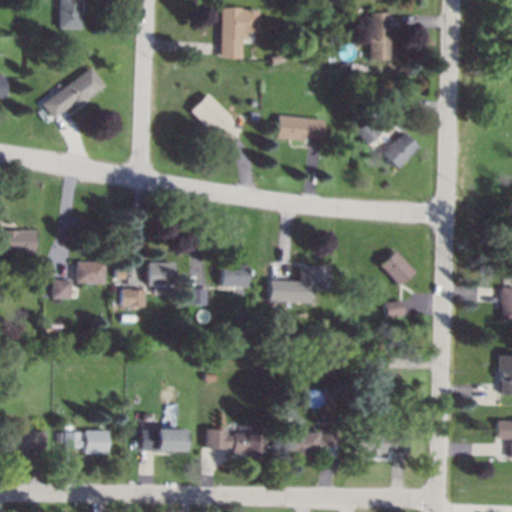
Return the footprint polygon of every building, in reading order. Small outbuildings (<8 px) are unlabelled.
[(77,0),(77,27),(55,27),(55,0),(77,0)] [(240,8),(257,8),(257,30),(245,30),(245,37),(239,37),(239,57),(217,56),(217,6),(240,6),(240,8)] [(386,26),(387,26),(387,59),(366,59),(367,11),(386,11),(386,26)] [(313,42),(313,50),(303,50),(303,41),(313,42)] [(283,60),(270,63),(268,56),(281,52),(283,60)] [(101,84),(73,106),(70,102),(49,117),(38,102),(87,65),(101,84)] [(363,79),(357,85),(353,81),(359,75),(363,79)] [(229,115),(224,121),(235,132),(221,146),(196,121),(198,119),(187,109),(205,91),(229,115)] [(257,110),(256,120),(248,120),(248,110),(257,110)] [(321,118),(319,136),(301,134),(301,139),(273,137),(276,113),(321,118)] [(378,132),(364,143),(353,129),(368,118),(378,132)] [(416,146),(394,166),(379,151),(401,130),(416,146)] [(0,226),(1,227),(1,229),(33,230),(32,252),(0,250),(0,226)] [(411,269),(396,284),(376,263),(392,248),(411,269)] [(102,261),(101,282),(73,281),(74,260),(102,261)] [(171,283),(145,283),(145,261),(171,262),(171,283)] [(244,264),(243,285),(218,284),(219,262),(244,264)] [(325,265),(324,288),(296,286),(297,264),(325,265)] [(68,296),(50,296),(51,278),(66,278),(69,278),(68,296)] [(203,287),(203,303),(186,303),(187,286),(203,287)] [(511,321),(497,321),(497,302),(496,302),(496,286),(511,286),(511,321)] [(139,289),(142,289),(142,304),(126,304),(126,305),(118,305),(119,287),(139,287),(139,289)] [(289,288),(288,305),(271,304),(272,287),(289,288)] [(400,313),(384,316),(381,301),(398,298),(400,313)] [(53,320),(53,330),(44,329),(45,320),(53,320)] [(313,346),(312,355),(302,354),(302,345),(313,346)] [(511,393),(497,393),(497,379),(496,379),(496,370),(493,370),(494,353),(511,353),(511,393)] [(511,457),(506,457),(506,444),(505,444),(505,437),(492,437),(492,420),(511,420),(511,457)] [(223,428),(222,432),(263,433),(262,453),(229,452),(230,446),(222,445),(222,448),(201,447),(202,427),(223,428)] [(333,444),(315,444),(315,452),(304,452),(304,454),(289,453),(289,451),(279,451),(280,430),(315,431),(315,439),(317,439),(317,427),(333,427),(333,444)] [(0,428),(41,430),(40,446),(22,445),(21,451),(0,450),(0,428)] [(185,450),(137,449),(137,428),(151,429),(185,429),(185,450)] [(103,452),(80,451),(80,444),(75,444),(75,446),(61,446),(61,430),(76,430),(75,436),(80,437),(80,429),(103,429),(103,452)] [(381,437),(389,438),(389,435),(407,435),(407,451),(389,451),(389,446),(382,446),(381,451),(376,451),(376,455),(354,453),(354,431),(381,432),(381,437)]
